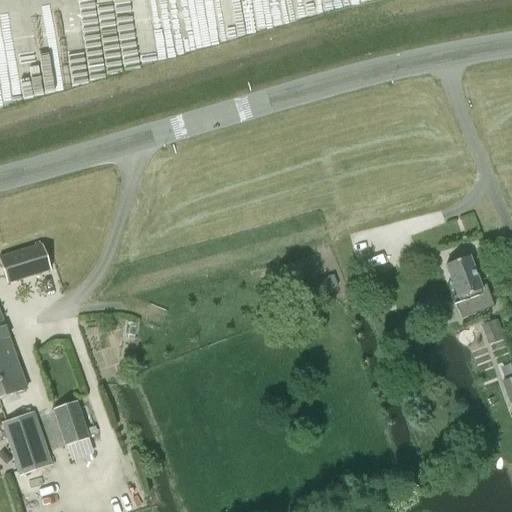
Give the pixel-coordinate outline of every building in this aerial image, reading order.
[(40,245),(0,258),(0,266),(6,285),(49,271),(40,245)] [(458,298),(460,301),(455,303),(461,318),(494,306),(485,284),(480,286),(469,256),(445,265),(457,298),(458,298)] [(0,399),(26,391),(2,323),(0,323),(0,399)] [(511,377),(501,382),(509,405),(511,403),(511,377)] [(53,411),(66,447),(88,439),(76,403),(53,411)] [(5,407),(0,408),(4,419),(8,417),(5,407)] [(19,476),(50,466),(33,413),(2,424),(19,476)]
